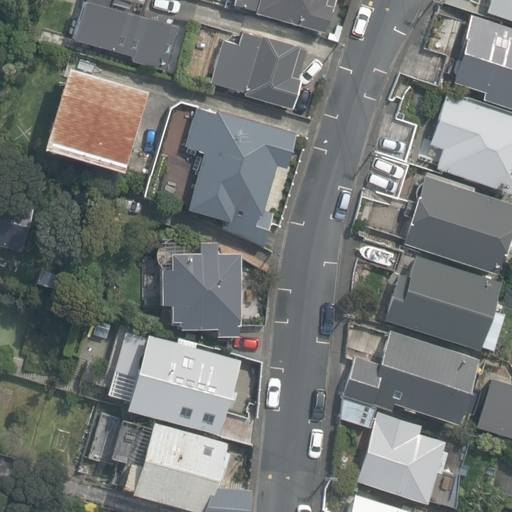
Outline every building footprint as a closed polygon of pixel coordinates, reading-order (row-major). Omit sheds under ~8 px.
[(179,25),(90,0),(86,0),(76,37),(137,55),(135,62),(166,71),(179,25)] [(329,0),(260,0),(257,11),(327,32),(335,4),(329,2),(329,0)] [(511,0),(489,0),(486,10),(511,18),(511,0)] [(430,10),(418,47),(441,55),(454,18),(430,10)] [(511,24),(475,13),(454,79),(485,88),(483,96),(511,105),(511,24)] [(242,46),(224,40),(212,81),(245,91),(244,96),(295,111),(305,78),(293,75),(302,45),(266,34),(265,39),(245,33),(242,46)] [(409,56),(402,78),(429,86),(435,64),(409,56)] [(149,88),(72,66),(49,146),(125,169),(149,88)] [(511,113),(447,92),(430,142),(444,147),(438,166),(511,190),(511,113)] [(218,113),(198,107),(187,143),(207,149),(190,206),(232,219),(237,204),(264,212),(278,165),(287,167),(298,132),(219,109),(218,113)] [(511,224),(511,198),(426,173),(406,241),(499,269),(511,224)] [(0,245),(14,249),(27,205),(0,197),(0,245)] [(400,245),(357,233),(350,260),(392,272),(400,245)] [(241,335),(243,253),(175,251),(175,268),(163,268),(162,303),(174,303),(174,319),(183,320),(183,327),(218,327),(218,335),(241,335)] [(502,277),(416,253),(410,273),(402,271),(388,318),(482,345),(502,277)] [(479,356),(391,330),(381,362),(356,354),(344,395),(391,409),(394,401),(460,420),(479,356)] [(243,360),(151,332),(128,406),(220,434),(243,360)] [(511,383),(490,377),(476,425),(511,436),(511,383)] [(421,421),(378,409),(358,481),(426,500),(444,438),(418,431),(421,421)] [(231,442),(158,422),(146,466),(134,463),(124,497),(179,511),(243,511),(249,491),(224,484),(233,452),(229,451),(231,442)] [(423,511),(358,492),(351,511),(423,511)]
